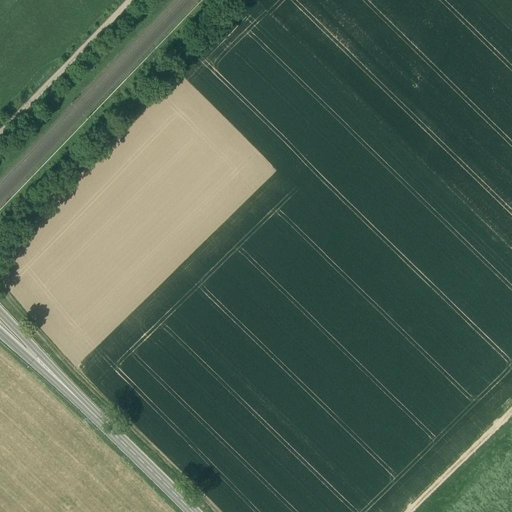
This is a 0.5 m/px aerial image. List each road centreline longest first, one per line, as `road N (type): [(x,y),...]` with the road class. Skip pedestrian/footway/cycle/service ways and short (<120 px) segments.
road 1 (track): [(245,0),(0,242)]
road 2 (track): [(0,285),(59,360),(212,511)]
road 3 (secondary): [(191,511),(0,323)]
road 4 (track): [(0,130),(132,0)]
road 5 (track): [(415,511),(511,422)]
